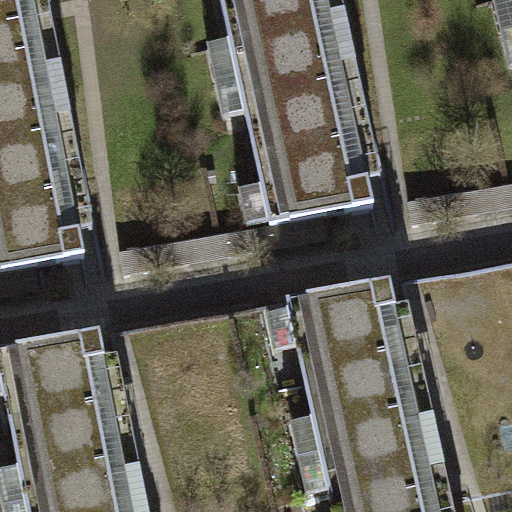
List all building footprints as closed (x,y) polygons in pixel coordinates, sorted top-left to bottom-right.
[(0,0),(0,273),(35,268),(86,260),(81,234),(63,238),(19,11),(52,5),(50,0),(0,0)] [(324,218),(374,210),(369,184),(352,188),(310,0),(220,0),(270,227),(324,218)] [(511,185),(409,204),(413,228),(511,210),(511,185)] [(270,227),(121,253),(126,278),(328,243),(324,218),(270,227)] [(0,273),(0,299),(40,292),(35,268),(0,273)] [(391,287),(288,305),(333,511),(423,511),(380,316),(396,312),(391,287)] [(106,363),(101,338),(0,355),(0,367),(28,511),(117,511),(88,366),(106,363)]
